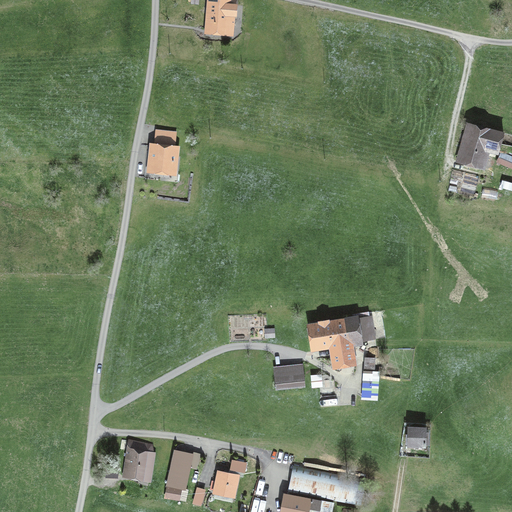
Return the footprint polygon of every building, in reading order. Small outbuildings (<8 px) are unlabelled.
[(212,0),(210,31),(233,33),(235,0),(212,0)] [(503,133),(468,124),(465,135),(468,135),(461,161),(480,166),(485,149),(498,152),(503,133)] [(151,169),(173,172),(176,148),(175,148),(175,140),(155,138),(155,146),(153,146),(151,169)] [(511,158),(501,154),(499,160),(511,164),(510,167),(511,167),(511,158)] [(310,325),(314,347),(327,345),(328,348),(332,347),(335,365),(354,362),(350,341),(372,337),(369,318),(336,323),(335,321),(329,322),(328,320),(319,321),(319,323),(310,325)] [(365,374),(373,374),(374,359),(366,358),(365,374)] [(301,368),(276,371),(278,388),(303,386),(301,368)] [(406,444),(428,445),(429,430),(411,429),(411,435),(407,435),(406,444)] [(154,453),(151,445),(129,441),(127,456),(130,457),(128,474),(144,477),(143,480),(150,482),(154,453)] [(197,468),(200,455),(175,450),(168,482),(185,486),(190,466),(197,468)] [(246,464),(233,461),(231,468),(244,471),(246,464)] [(293,465),(288,492),(361,506),(366,479),(293,465)] [(197,482),(200,473),(193,470),(190,480),(197,482)] [(237,476),(220,472),(216,492),(233,495),(237,476)] [(167,487),(165,497),(179,499),(181,489),(167,487)] [(193,503),(201,505),(205,491),(198,489),(193,503)] [(284,511),(331,511),(334,504),(319,501),(319,503),(287,496),(284,511)]
